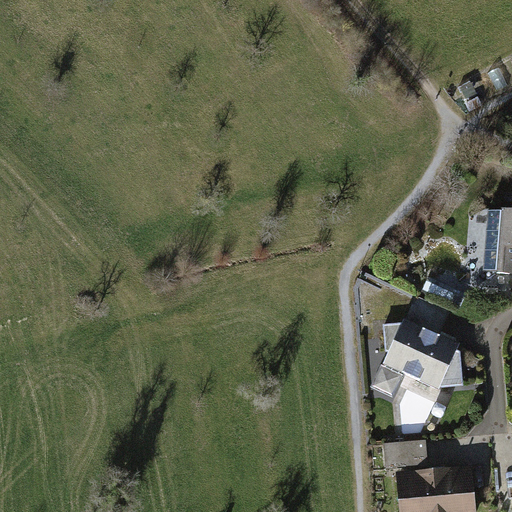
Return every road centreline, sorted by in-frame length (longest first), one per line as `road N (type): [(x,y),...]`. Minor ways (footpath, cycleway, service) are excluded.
road 1 (track): [(457,123),(420,191),(357,258),(345,286),(360,511)]
road 2 (track): [(356,0),(457,123)]
